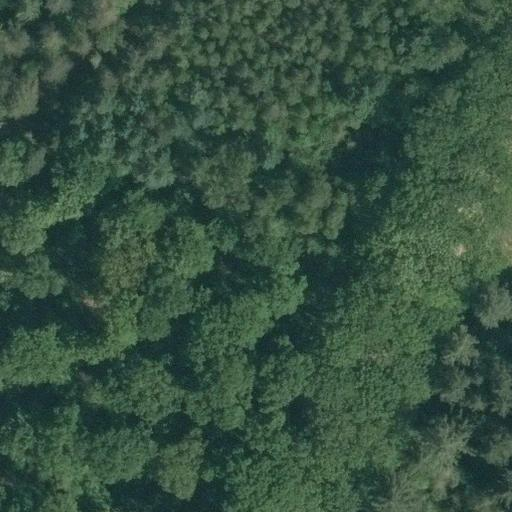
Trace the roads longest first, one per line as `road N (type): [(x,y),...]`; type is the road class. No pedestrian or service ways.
road 1 (track): [(255,511),(511,55)]
road 2 (track): [(97,0),(0,110)]
